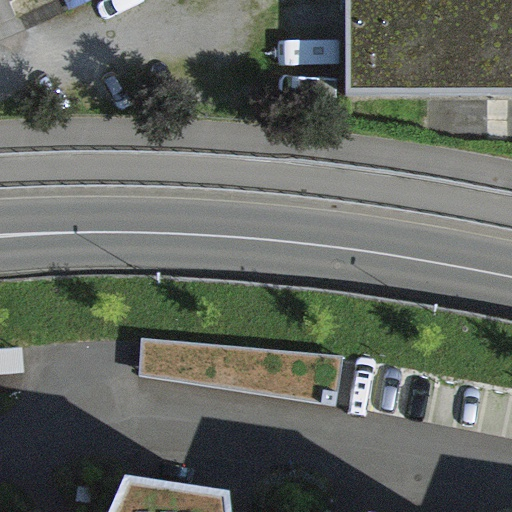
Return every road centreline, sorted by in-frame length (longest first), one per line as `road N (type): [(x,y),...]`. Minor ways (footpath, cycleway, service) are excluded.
road 1 (secondary): [(0,232),(193,233),(400,251),(511,273)]
road 2 (residential): [(0,451),(47,445),(70,350),(141,358)]
